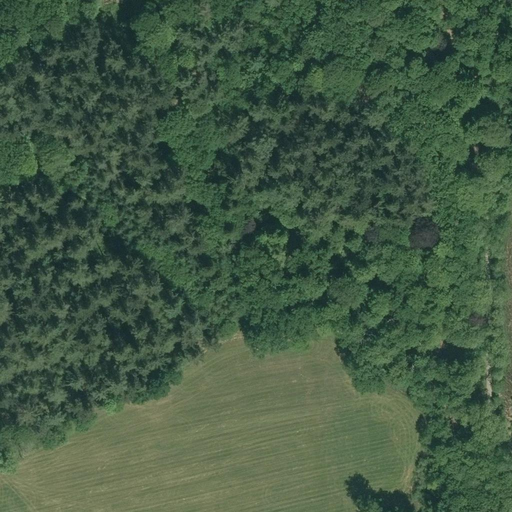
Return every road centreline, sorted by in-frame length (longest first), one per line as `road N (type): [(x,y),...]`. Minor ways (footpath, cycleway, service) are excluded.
road 1 (unclassified): [(488,178),(490,429),(509,511)]
road 2 (track): [(488,178),(476,110),(392,8)]
